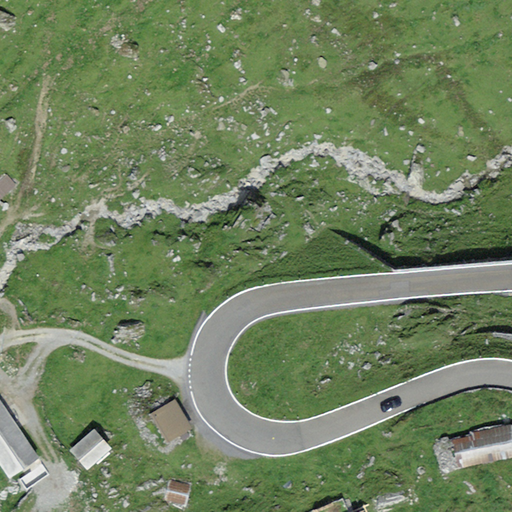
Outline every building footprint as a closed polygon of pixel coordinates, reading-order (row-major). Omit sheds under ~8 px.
[(174,400),(150,414),(167,442),(191,428),(174,400)] [(0,467),(10,481),(41,459),(0,401),(0,467)] [(471,437),(452,440),(463,466),(511,455),(511,424),(470,432),(471,437)] [(95,430),(71,452),(88,471),(112,449),(95,430)] [(190,485),(169,480),(163,503),(185,508),(190,485)]
